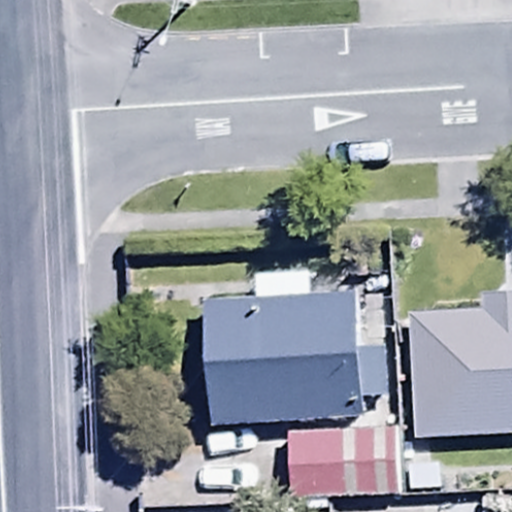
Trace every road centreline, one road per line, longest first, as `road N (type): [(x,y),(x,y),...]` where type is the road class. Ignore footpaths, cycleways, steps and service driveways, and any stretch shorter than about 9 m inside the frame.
road 1 (residential): [(1,128),(511,100)]
road 2 (tertiary): [(15,511),(1,128)]
